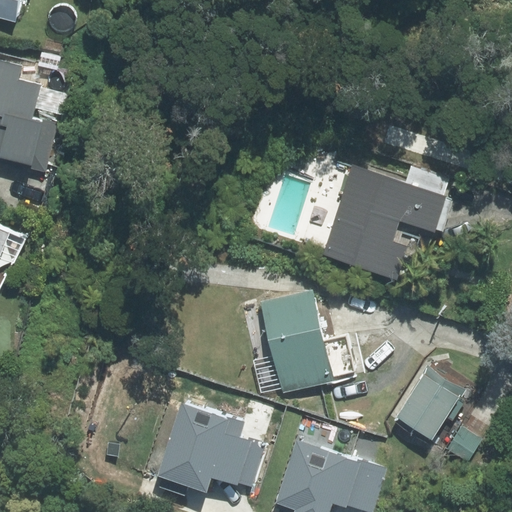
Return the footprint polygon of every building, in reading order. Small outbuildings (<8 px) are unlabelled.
[(0,0),(0,13),(23,18),(26,0),(0,0)] [(24,76),(28,60),(0,53),(0,147),(42,158),(52,119),(40,116),(49,82),(24,76)] [(455,195),(456,190),(448,188),(452,172),(410,159),(406,172),(357,157),(328,252),(408,276),(418,243),(401,238),(407,218),(444,230),(446,225),(451,226),(460,196),(455,195)] [(0,271),(18,225),(0,218),(0,271)] [(335,332),(325,284),(266,296),(285,388),(361,372),(352,329),(335,332)] [(438,443),(475,384),(437,360),(400,419),(438,443)] [(227,417),(180,403),(157,478),(159,478),(157,486),(185,495),(187,487),(207,493),(211,478),(238,487),(239,483),(252,487),(266,442),(249,437),(248,440),(240,437),(244,421),(227,416),(227,417)] [(472,462),(488,436),(468,424),(452,450),(472,462)] [(321,447),(296,439),(275,503),(295,509),(294,511),(329,511),(332,504),(346,508),(347,505),(368,511),(373,511),(388,468),(358,459),(357,461),(321,449),(321,447)]
